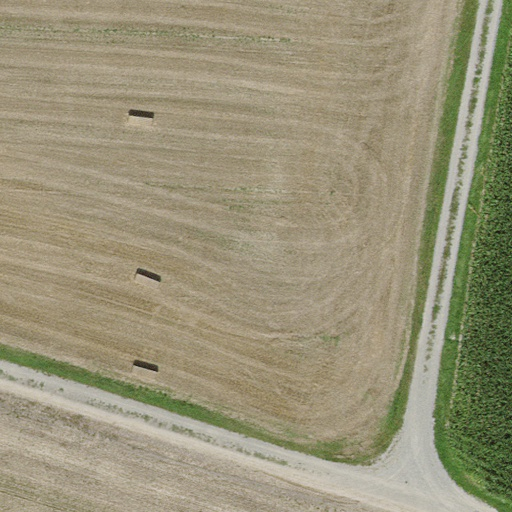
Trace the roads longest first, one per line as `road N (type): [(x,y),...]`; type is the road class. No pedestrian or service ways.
road 1 (track): [(407,498),(499,0)]
road 2 (track): [(451,511),(0,374)]
